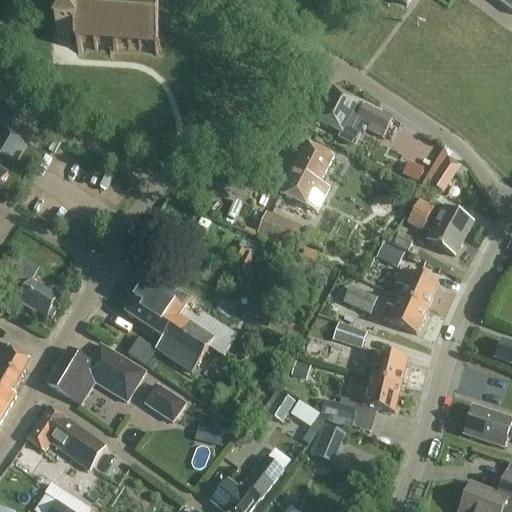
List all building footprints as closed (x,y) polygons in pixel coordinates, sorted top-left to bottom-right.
[(158,56),(158,53),(161,53),(163,10),(160,9),(160,6),(97,2),(97,0),(87,0),(87,3),(84,3),(84,1),(80,1),(80,2),(77,2),(77,7),(61,7),(61,14),(58,14),(58,40),(73,40),(76,40),(76,48),(79,48),(79,51),(158,56)] [(511,0),(397,0),(407,7),(412,0),(494,0),(511,12),(511,0)] [(393,121),(335,91),(318,123),(342,134),(339,140),(355,148),(362,136),(353,131),(358,121),(373,128),(371,132),(384,139),(393,121)] [(18,117),(0,105),(0,125),(1,126),(0,127),(0,191),(9,177),(28,144),(9,132),(18,117)] [(334,159),(307,145),(281,196),(318,214),(330,190),(321,185),(334,159)] [(419,184),(425,171),(413,166),(412,169),(408,179),(419,184)] [(444,169),(433,187),(444,194),(455,176),(444,169)] [(428,194),(420,190),(409,208),(416,211),(421,202),(422,204),(428,194)] [(442,218),(434,214),(435,211),(422,204),(421,202),(416,211),(414,214),(465,241),(474,224),(447,209),(442,218)] [(455,258),(465,241),(414,214),(408,225),(423,233),(425,230),(434,234),(429,244),(455,258)] [(302,229),(267,215),(258,237),(293,252),(302,229)] [(415,241),(400,234),(394,246),(409,253),(415,241)] [(407,257),(387,247),(379,265),(399,274),(407,257)] [(241,264),(250,269),(256,258),(239,249),(235,255),(243,259),(241,264)] [(49,319),(52,321),(58,310),(55,308),(60,300),(33,284),(40,272),(13,256),(0,277),(27,293),(19,306),(34,315),(36,313),(48,320),(49,319)] [(429,312),(440,287),(404,271),(398,285),(405,289),(401,299),(429,312)] [(191,303),(152,278),(127,316),(164,341),(157,352),(193,376),(215,342),(180,319),(191,303)] [(447,316),(458,292),(446,286),(435,310),(447,316)] [(379,301),(351,288),(343,305),(371,318),(379,301)] [(417,337),(429,312),(401,299),(396,310),(388,306),(382,321),(417,337)] [(334,342),(363,352),(368,336),(340,326),(334,342)] [(511,346),(502,342),(495,360),(511,366),(511,346)] [(0,428),(18,399),(17,398),(13,396),(23,381),(32,365),(0,345),(0,428)] [(147,374),(102,347),(93,365),(70,351),(48,387),(81,408),(96,384),(128,405),(147,374)] [(402,388),(409,362),(370,353),(367,368),(375,370),(372,381),(402,388)] [(312,368),(297,364),(292,377),(307,382),(312,368)] [(396,415),(402,388),(372,381),(370,392),(361,390),(358,406),(396,415)] [(187,407),(159,388),(146,406),(174,425),(187,407)] [(296,404),(282,395),(268,416),(282,425),(296,404)] [(358,411),(325,402),(321,415),(354,424),(358,411)] [(107,449),(51,409),(28,442),(45,454),(52,446),(91,474),(107,449)] [(466,437),(504,450),(511,427),(511,420),(475,409),(466,437)] [(314,459),(335,467),(347,437),(327,428),(314,459)] [(210,429),(205,444),(220,448),(225,433),(210,429)] [(28,445),(17,459),(29,468),(40,455),(28,445)] [(284,473),(266,459),(245,488),(243,486),(240,490),(229,482),(213,504),(222,511),(252,511),(261,501),(262,502),(284,473)] [(511,511),(511,476),(508,475),(500,496),(472,485),(461,511),(511,511)]
